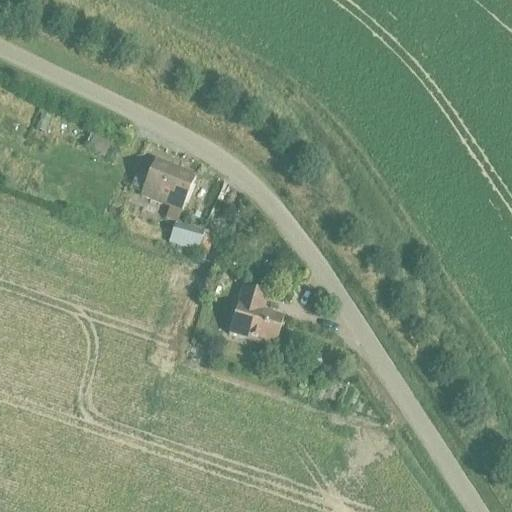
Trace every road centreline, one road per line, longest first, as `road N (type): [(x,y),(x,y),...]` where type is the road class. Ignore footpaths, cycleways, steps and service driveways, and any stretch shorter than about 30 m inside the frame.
road 1 (unclassified): [(479,511),(317,265),(246,178),(148,118),(0,48)]
road 2 (track): [(511,422),(340,160),(267,87),(97,0)]
